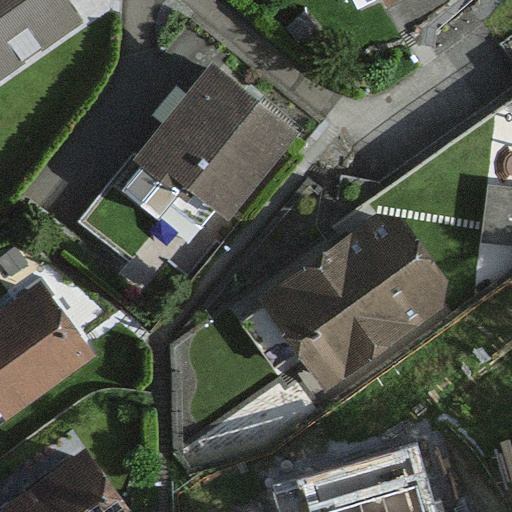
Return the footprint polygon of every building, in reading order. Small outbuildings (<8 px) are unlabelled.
[(0,0),(0,85),(83,28),(63,0),(0,0)] [(215,69),(141,162),(168,183),(177,171),(239,220),(304,139),(215,69)] [(485,232),(511,236),(511,174),(495,172),(485,232)] [(396,204),(264,298),(334,396),(466,301),(396,204)] [(0,410),(9,423),(101,356),(45,280),(0,313),(0,410)] [(438,511),(419,445),(271,487),(278,511),(438,511)] [(137,511),(92,449),(2,511),(137,511)]
